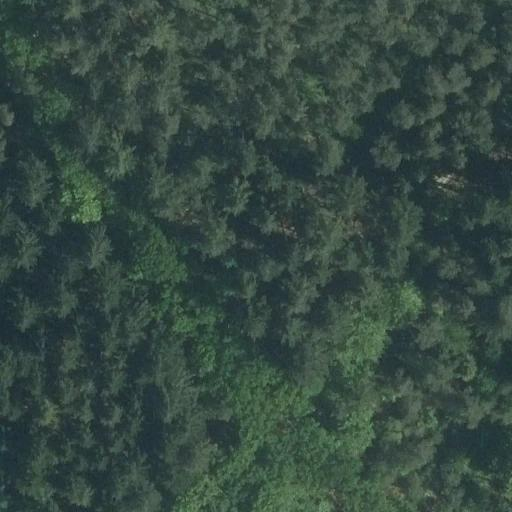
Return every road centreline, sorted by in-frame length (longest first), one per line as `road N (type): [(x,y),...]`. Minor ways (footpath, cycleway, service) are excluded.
road 1 (track): [(255,377),(380,263),(471,139),(511,46)]
road 2 (track): [(0,57),(33,110),(125,220)]
road 3 (track): [(125,220),(255,377)]
road 4 (track): [(367,511),(255,377)]
road 5 (track): [(0,284),(66,263),(125,220)]
